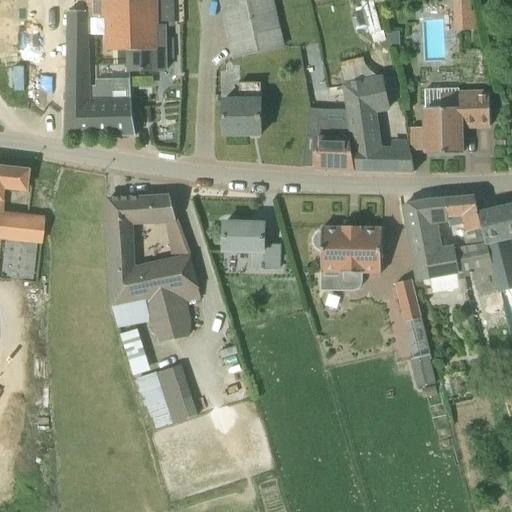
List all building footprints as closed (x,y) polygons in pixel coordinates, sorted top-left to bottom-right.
[(87,12),(87,19),(110,20),(110,50),(129,50),(156,49),(156,0),(155,0),(87,0),(87,2),(87,12)] [(130,71),(167,70),(167,59),(173,59),(173,44),(167,44),(166,26),(173,26),(172,0),(171,0),(155,0),(156,0),(156,49),(129,50),(130,71)] [(220,0),(234,58),(284,46),(273,0),(220,0)] [(370,35),(371,34),(373,43),(385,39),(383,31),(382,31),(372,0),(364,0),(361,1),(363,10),(355,12),(352,19),(355,31),(368,27),(370,35)] [(455,0),(457,28),(477,27),(475,0),(455,0)] [(68,136),(110,136),(112,136),(137,136),(132,101),(128,81),(96,80),(96,88),(90,88),(87,19),(87,12),(69,12),(68,109),(68,136)] [(400,44),(400,29),(386,29),(386,44),(400,44)] [(347,88),(357,171),(414,173),(410,145),(409,141),(391,141),(390,148),(381,148),(376,114),(391,111),(381,79),(347,88)] [(240,101),(224,101),(224,135),(262,135),(261,83),(240,83),(240,101)] [(426,108),(427,151),(427,154),(426,154),(426,155),(463,154),(463,153),(462,153),(461,127),(491,127),(490,92),(460,93),(460,88),(426,88),(426,108)] [(320,139),(316,169),(355,171),(352,150),(351,142),(320,139)] [(27,171),(0,168),(0,279),(35,284),(39,258),(40,258),(44,220),(0,215),(3,189),(25,191),(27,171)] [(199,300),(192,264),(174,267),(131,274),(129,225),(168,223),(175,223),(171,197),(108,199),(116,306),(113,307),(118,327),(150,320),(153,331),(163,343),(190,337),(192,321),(187,303),(199,300)] [(489,307),(503,303),(500,294),(479,212),(475,197),(446,200),(449,220),(450,227),(465,224),(471,247),(455,250),(459,271),(471,269),(478,297),(486,296),(489,307)] [(446,200),(431,201),(404,205),(418,280),(460,272),(459,271),(455,250),(440,252),(434,222),(449,220),(446,200)] [(500,294),(511,291),(511,266),(510,267),(503,241),(511,238),(511,205),(479,212),(500,294)] [(281,245),(277,245),(264,244),(265,224),(225,223),(224,252),(253,254),(252,270),(280,270),(281,245)] [(314,242),(314,243),(314,245),(315,246),(316,247),(316,249),(318,249),(319,250),(321,251),(322,251),(321,291),(353,291),(355,291),(356,291),(358,290),(360,289),(361,287),(362,285),(363,284),(363,282),(363,273),(382,274),(382,229),(362,228),(362,227),(344,227),(344,228),(322,228),(322,232),(320,232),(319,233),(318,233),(316,235),(315,237),(314,238),(314,240),(314,242)] [(421,318),(412,280),(394,285),(404,322),(421,318)] [(465,327),(476,325),(472,309),(462,311),(465,327)] [(124,329),(134,369),(150,366),(141,325),(124,329)] [(220,351),(222,358),(235,354),(233,347),(220,351)] [(436,383),(429,355),(409,360),(416,388),(436,383)] [(198,416),(181,365),(156,373),(172,425),(198,416)]
